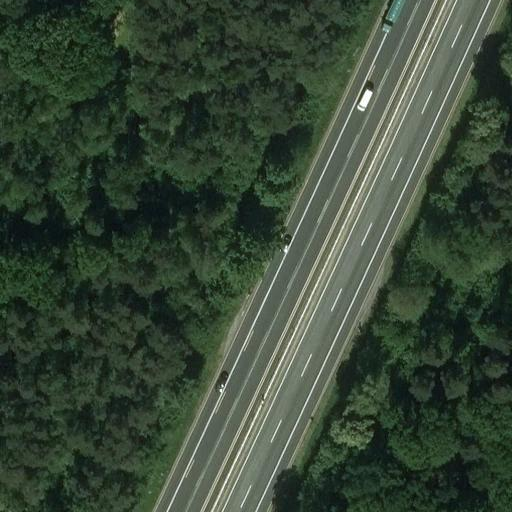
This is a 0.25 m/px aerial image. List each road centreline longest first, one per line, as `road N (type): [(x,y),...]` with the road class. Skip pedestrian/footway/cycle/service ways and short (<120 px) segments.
road 1 (motorway): [(421,0),(185,511)]
road 2 (motorway): [(235,511),(469,0)]
